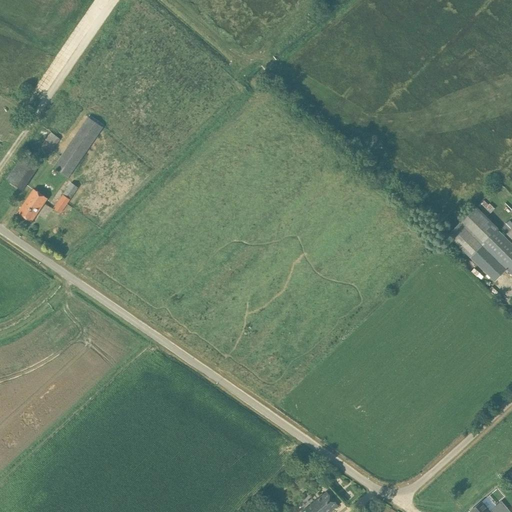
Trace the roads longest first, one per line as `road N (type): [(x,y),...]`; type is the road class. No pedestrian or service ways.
road 1 (unclassified): [(391,494),(374,491),(0,229)]
road 2 (track): [(112,0),(0,167)]
road 3 (unclassified): [(391,494),(436,472),(511,399)]
